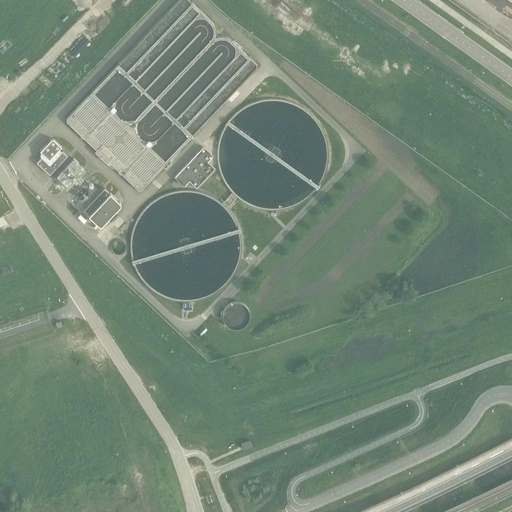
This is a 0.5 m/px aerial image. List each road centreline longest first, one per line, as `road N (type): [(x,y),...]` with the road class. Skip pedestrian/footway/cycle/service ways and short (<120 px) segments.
road 1 (unclassified): [(197,511),(165,433),(0,175)]
road 2 (unclassified): [(402,0),(511,78)]
